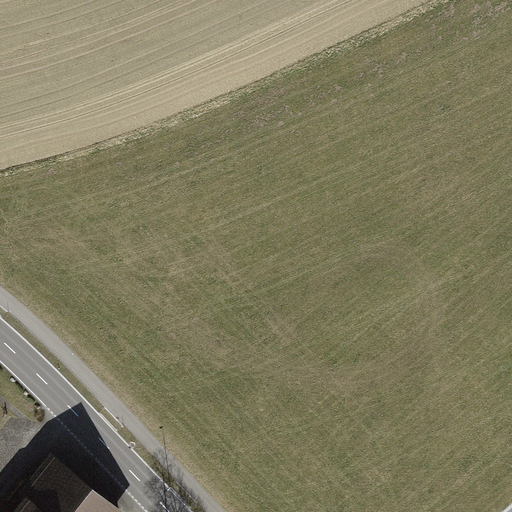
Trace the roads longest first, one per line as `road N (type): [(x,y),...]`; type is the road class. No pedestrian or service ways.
road 1 (secondary): [(0,339),(168,511)]
road 2 (unknown): [(72,411),(0,508)]
